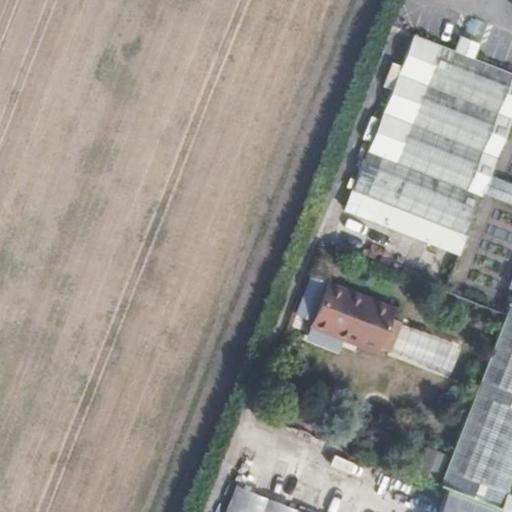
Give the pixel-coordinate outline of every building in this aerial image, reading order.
[(343,211),(374,224),(379,209),(463,241),(481,194),(489,175),(511,116),(511,82),(410,42),(343,211)] [(422,446),(412,474),(437,484),(436,487),(503,511),(511,511),(511,496),(506,494),(511,477),(511,183),(489,175),(481,194),(511,206),(511,289),(503,313),(448,456),(422,446)] [(379,209),(374,224),(365,247),(447,280),(463,241),(379,209)] [(362,336),(372,308),(374,303),(310,277),(294,318),(359,344),(362,336)] [(385,312),(372,308),(362,336),(373,341),(385,312)] [(300,511),(233,485),(222,511),(300,511)]
